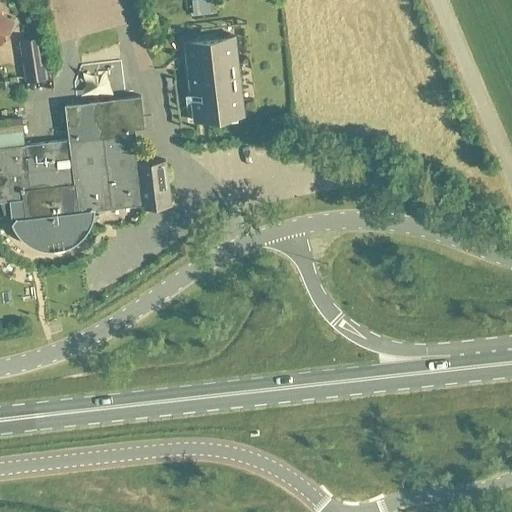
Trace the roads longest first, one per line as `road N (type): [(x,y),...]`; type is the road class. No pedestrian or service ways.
road 1 (primary): [(511,364),(0,422)]
road 2 (tertiary): [(0,471),(202,449),(271,469),(328,511)]
road 3 (unclassified): [(0,369),(99,334),(224,252),(291,228)]
road 4 (primary): [(511,358),(403,353),(346,330),(320,303),(291,228)]
road 5 (unclassified): [(291,228),(392,223),(511,260)]
road 6 (unclassified): [(370,511),(511,480)]
